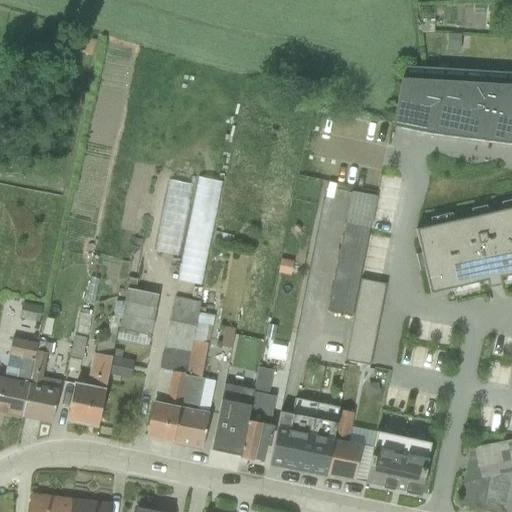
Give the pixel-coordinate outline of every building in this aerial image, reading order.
[(511,73),(401,67),(390,126),(511,143),(511,73)] [(191,282),(205,178),(181,175),(167,279),(191,282)] [(377,193),(352,188),(328,308),(355,313),(346,356),(372,361),(388,280),(382,279),(361,275),(369,235),(371,229),(377,193)] [(511,208),(413,231),(428,295),(511,275),(511,208)] [(147,235),(146,247),(160,249),(161,236),(147,235)] [(125,288),(115,340),(148,346),(158,295),(125,288)] [(170,443),(198,309),(200,303),(174,298),(146,438),(170,443)] [(170,443),(201,449),(215,382),(202,379),(214,317),(208,315),(208,310),(198,309),(170,443)] [(225,333),(222,361),(248,364),(251,336),(225,333)] [(61,336),(57,356),(68,358),(72,338),(61,336)] [(478,355),(511,363),(511,344),(482,337),(478,355)] [(0,413),(22,418),(36,344),(11,340),(4,378),(0,377),(0,413)] [(66,422),(97,428),(114,345),(96,342),(86,386),(75,383),(66,422)] [(22,418),(51,424),(60,382),(44,379),(50,347),(36,344),(22,418)] [(239,458),(261,462),(264,446),(268,447),(275,414),(263,412),(269,383),(279,386),(282,373),(258,368),(253,393),(250,407),(239,458)] [(325,475),(338,410),(295,400),(292,415),(279,413),(270,463),(325,475)] [(210,452),(239,458),(250,407),(220,401),(210,452)] [(325,475),(363,483),(375,433),(364,431),(364,434),(349,430),(353,413),(338,410),(325,475)] [(375,433),(363,483),(418,494),(428,445),(375,433)] [(511,440),(468,450),(462,484),(511,471),(511,440)] [(511,511),(511,471),(462,484),(458,506),(484,511),(511,511)] [(68,511),(70,502),(32,498),(30,511),(68,511)] [(108,511),(109,506),(70,502),(68,511),(108,511)]
